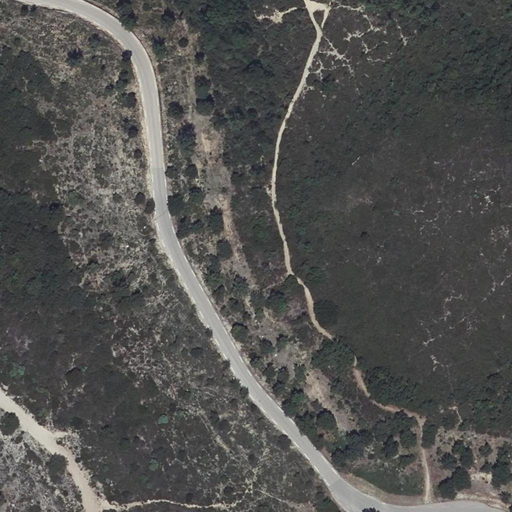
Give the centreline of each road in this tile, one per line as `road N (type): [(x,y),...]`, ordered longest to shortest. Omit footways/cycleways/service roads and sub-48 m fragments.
road 1 (tertiary): [(372,511),(352,499),(229,346),(168,213),(144,54),(111,18),(70,0)]
road 2 (track): [(0,398),(82,479),(89,511)]
